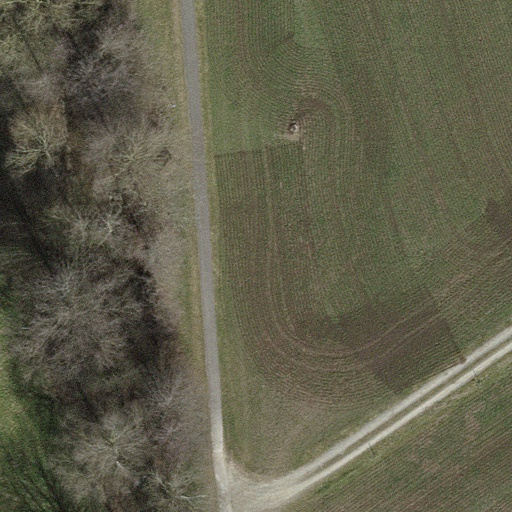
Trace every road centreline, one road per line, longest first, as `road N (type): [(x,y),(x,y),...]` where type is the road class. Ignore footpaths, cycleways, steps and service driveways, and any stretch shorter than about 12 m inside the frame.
road 1 (track): [(187,0),(214,511)]
road 2 (track): [(511,336),(248,511)]
